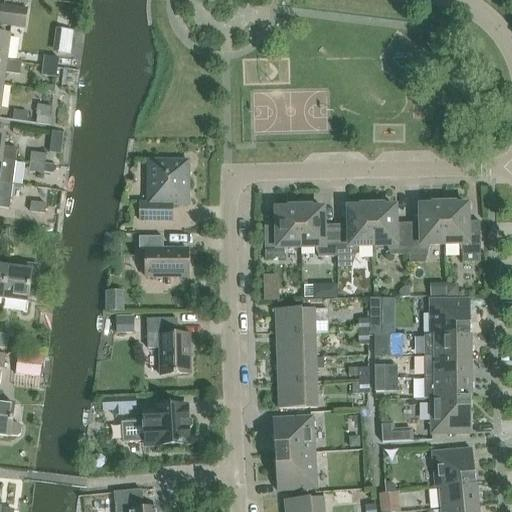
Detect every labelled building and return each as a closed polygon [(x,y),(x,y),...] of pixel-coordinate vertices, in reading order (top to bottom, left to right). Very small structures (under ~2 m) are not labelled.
[(28,9),(1,5),(0,12),(0,25),(25,29),(28,9)] [(0,36),(0,61),(6,63),(6,61),(9,38),(0,36)] [(45,56),(43,66),(58,68),(60,58),(45,56)] [(6,61),(6,63),(0,61),(0,86),(3,87),(5,73),(20,75),(22,63),(6,61)] [(43,66),(42,76),(57,78),(58,68),(43,66)] [(38,116),(51,118),(52,118),(53,107),(38,105),(37,116),(38,116)] [(7,121),(22,121),(22,108),(7,108),(7,121)] [(38,116),(37,124),(51,126),(51,118),(38,116)] [(0,159),(1,159),(16,161),(18,149),(3,147),(4,135),(3,135),(4,125),(0,124),(0,159)] [(46,164),(46,157),(47,155),(32,153),(31,163),(46,164)] [(16,161),(1,159),(0,159),(0,183),(13,186),(16,161)] [(172,221),(172,205),(188,206),(189,162),(149,162),(149,204),(141,204),(141,221),(172,221)] [(31,163),(29,173),(44,175),(44,174),(46,164),(31,163)] [(46,164),(44,174),(53,175),(57,171),(57,166),(46,164)] [(0,209),(9,211),(13,186),(0,183),(0,209)] [(45,215),(46,204),(32,202),(31,213),(45,215)] [(457,202),(444,203),(445,245),(459,245),(463,254),(463,264),(482,263),(481,229),(469,229),(468,206),(457,206),(457,202)] [(432,246),(445,245),(444,203),(432,203),(432,206),(421,206),(421,230),(409,231),(409,256),(410,265),(423,264),(423,255),(428,255),(432,246)] [(349,208),(349,232),(337,232),(338,257),(337,268),(352,268),(360,247),(373,247),(372,204),(360,205),(360,208),(349,208)] [(387,247),(391,256),(409,256),(409,231),(397,231),(396,207),(385,207),(385,204),(372,204),(373,247),(387,247)] [(288,249),(302,249),(300,206),(288,206),(288,209),(277,210),(277,233),(265,234),(265,259),(284,259),(288,249)] [(319,258),(338,257),(337,232),(325,233),(324,209),(313,209),(313,206),(300,206),(302,249),(315,248),(319,258)] [(188,250),(164,250),(164,238),(140,238),(140,250),(146,250),(146,278),(188,278),(188,250)] [(7,270),(3,302),(27,306),(30,287),(34,287),(37,285),(40,268),(38,265),(20,263),(18,265),(17,271),(7,270)] [(338,286),(328,287),(329,300),(338,300),(338,286)] [(455,287),(448,287),(448,296),(459,296),(459,291),(455,287)] [(405,289),(400,294),(400,298),(410,298),(410,289),(405,289)] [(123,293),(109,293),(110,312),(124,311),(123,293)] [(470,300),(430,300),(431,328),(431,336),(434,336),(434,335),(471,335),(470,300)] [(278,335),(316,334),(315,309),(276,310),(276,327),(278,327),(278,335)] [(385,309),(371,309),(372,325),(385,325),(385,309)] [(359,320),(359,333),(369,333),(369,319),(359,320)] [(133,320),(118,320),(118,332),(133,332),(133,320)] [(190,373),(189,336),(178,336),(177,320),(147,320),(148,349),(161,348),(162,374),(190,373)] [(0,348),(8,350),(9,335),(0,333),(0,348)] [(359,333),(359,346),(369,346),(369,333),(359,333)] [(277,344),(278,360),(317,358),(316,334),(278,335),(278,344),(277,344)] [(392,335),(375,335),(375,348),(392,348),(392,335)] [(471,335),(434,335),(434,336),(435,357),(471,357),(471,335)] [(18,356),(15,376),(40,380),(43,359),(18,356)] [(435,357),(426,357),(426,379),(471,378),(471,357),(435,357)] [(279,376),(280,384),(317,383),(317,358),(278,360),(278,376),(279,376)] [(375,366),(375,379),(385,379),(385,366),(375,366)] [(360,368),(349,368),(349,377),(360,376),(360,368)] [(360,376),(360,381),(370,381),(369,368),(360,368),(360,376)] [(471,378),(426,379),(427,400),(431,400),(471,400),(471,378)] [(375,379),(376,392),(385,392),(385,379),(375,379)] [(360,381),(360,394),(370,394),(370,381),(360,381)] [(279,410),(318,408),(317,383),(280,384),(280,393),(279,393),(279,410)] [(0,438),(9,440),(9,439),(17,439),(20,437),(21,430),(18,427),(11,426),(14,407),(1,405),(2,396),(0,393),(0,438)] [(137,411),(136,398),(102,399),(103,413),(113,412),(114,417),(125,417),(125,412),(137,411)] [(471,400),(431,400),(432,435),(472,434),(471,400)] [(195,424),(193,421),(188,419),(185,419),(184,406),(154,408),(155,412),(145,413),(146,446),(191,444),(190,431),(194,429),(195,424)] [(275,456),(315,453),(313,417),(273,420),(275,456)] [(125,444),(138,443),(136,419),(124,420),(125,444)] [(395,422),(381,423),(382,444),(396,443),(395,430),(395,422)] [(361,440),(350,440),(351,449),(361,449),(361,440)] [(435,481),(476,477),(473,450),(433,454),(435,481)] [(278,491),(318,489),(315,453),(275,456),(278,491)] [(104,459),(100,455),(95,456),(92,460),(92,465),(96,468),(101,468),(105,464),(104,459)] [(15,495),(28,496),(29,477),(16,476),(15,495)] [(476,477),(435,481),(436,489),(440,489),(442,507),(478,504),(476,477)] [(392,484),(386,485),(387,494),(397,493),(396,488),(392,484)] [(142,490),(115,493),(116,511),(158,511),(158,510),(144,510),(142,490)] [(387,494),(381,495),(382,511),(399,511),(398,493),(397,493),(387,494)] [(325,511),(324,497),(285,501),(286,511),(325,511)]
